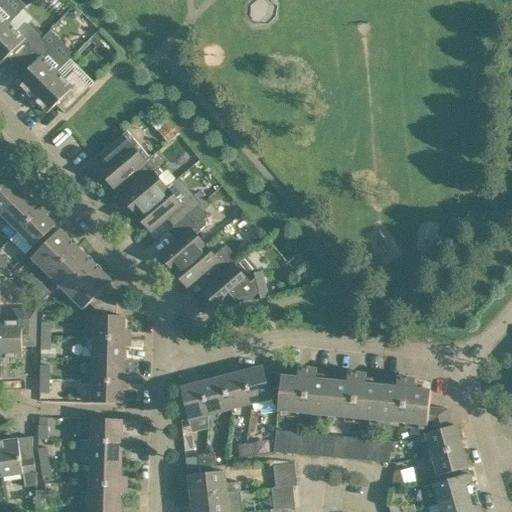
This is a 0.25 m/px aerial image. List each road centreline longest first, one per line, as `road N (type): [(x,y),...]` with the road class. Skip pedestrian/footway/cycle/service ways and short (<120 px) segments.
road 1 (residential): [(159,362),(162,307),(0,119)]
road 2 (residential): [(159,362),(272,339),(454,350)]
road 3 (residential): [(154,511),(159,362)]
road 4 (residential): [(489,475),(454,350)]
